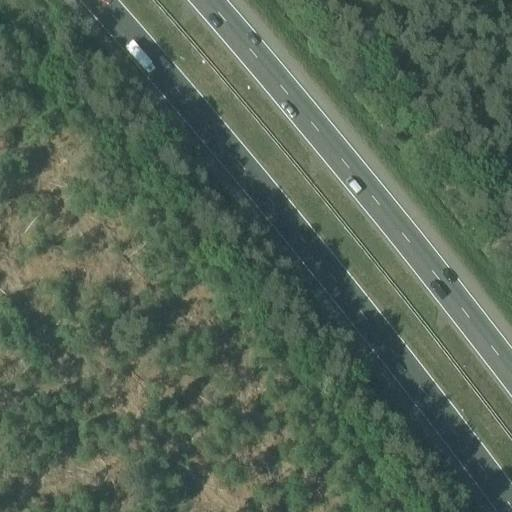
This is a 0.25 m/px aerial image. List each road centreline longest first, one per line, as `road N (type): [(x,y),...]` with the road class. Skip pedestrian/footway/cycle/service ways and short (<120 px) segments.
road 1 (motorway): [(94,0),(256,188),(508,511)]
road 2 (motorway): [(511,379),(202,0)]
